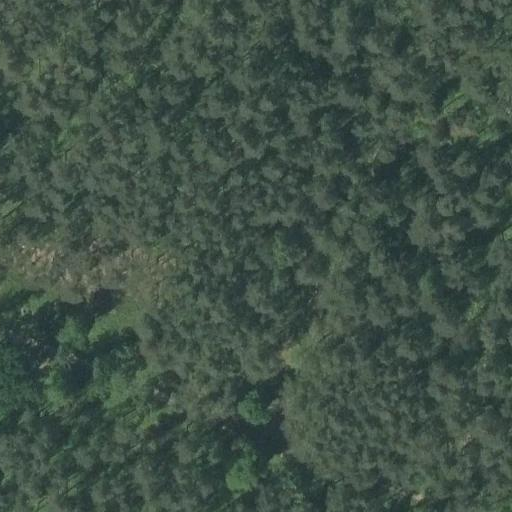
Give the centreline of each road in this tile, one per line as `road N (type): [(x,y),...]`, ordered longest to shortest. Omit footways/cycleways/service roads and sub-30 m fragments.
road 1 (track): [(438,511),(0,335)]
road 2 (track): [(268,444),(316,118),(301,34),(259,0)]
